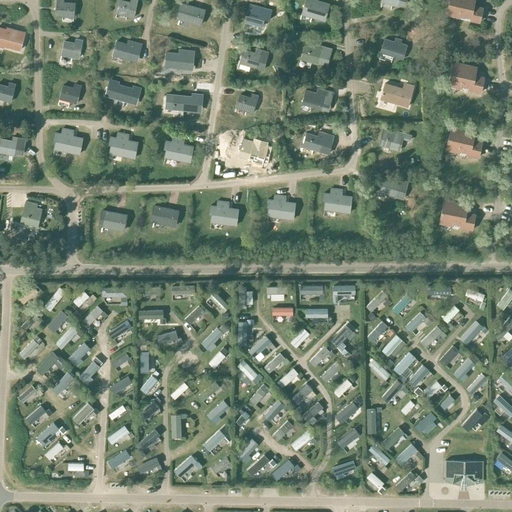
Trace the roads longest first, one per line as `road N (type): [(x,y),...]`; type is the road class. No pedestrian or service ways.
road 1 (residential): [(511,268),(236,269)]
road 2 (residential): [(0,271),(236,269)]
road 3 (track): [(1,375),(32,377),(98,479)]
